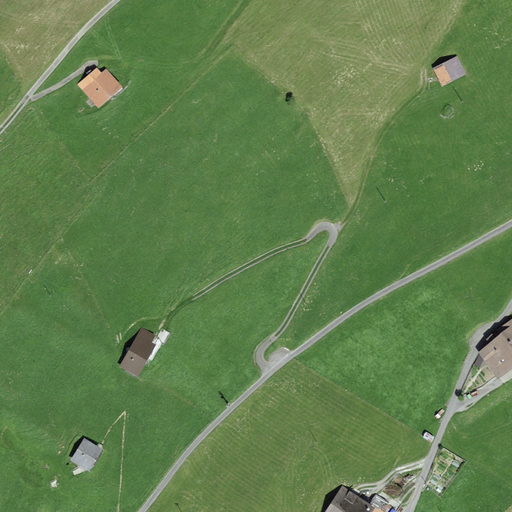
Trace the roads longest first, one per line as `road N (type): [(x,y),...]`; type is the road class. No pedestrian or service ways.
road 1 (unclassified): [(511,222),(308,342),(187,452),(141,511)]
road 2 (track): [(163,329),(187,301),(233,272),(330,227),(333,239),(296,306),(258,357),(268,375)]
road 3 (unclassified): [(511,305),(467,368),(411,511)]
road 4 (unclassified): [(0,133),(91,24),(122,0)]
road 5 (track): [(432,87),(390,123),(355,207),(334,233)]
